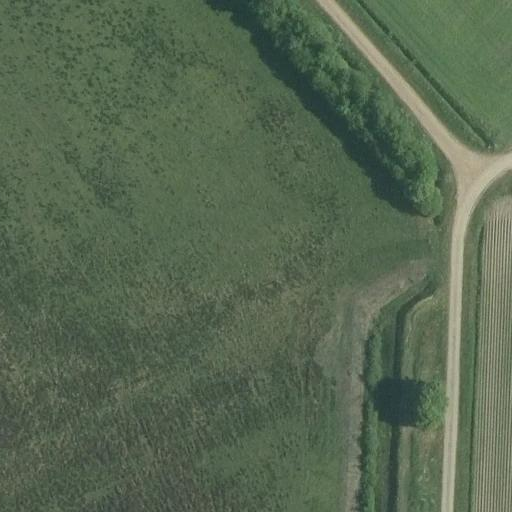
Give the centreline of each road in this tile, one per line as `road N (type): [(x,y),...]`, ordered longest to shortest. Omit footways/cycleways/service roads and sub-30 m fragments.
road 1 (unclassified): [(445,511),(458,227),(479,183),(511,162)]
road 2 (track): [(479,183),(326,0)]
